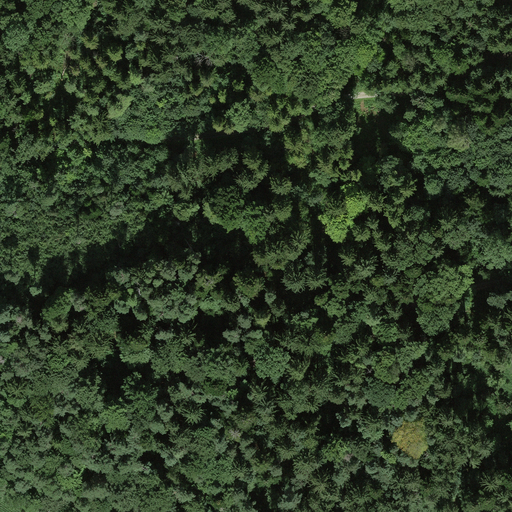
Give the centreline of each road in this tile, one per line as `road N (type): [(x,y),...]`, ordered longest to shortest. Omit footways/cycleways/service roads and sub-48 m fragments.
road 1 (track): [(511,52),(438,86),(346,96),(256,128),(76,141),(0,168)]
road 2 (track): [(192,511),(193,424),(218,386),(330,332),(444,299)]
